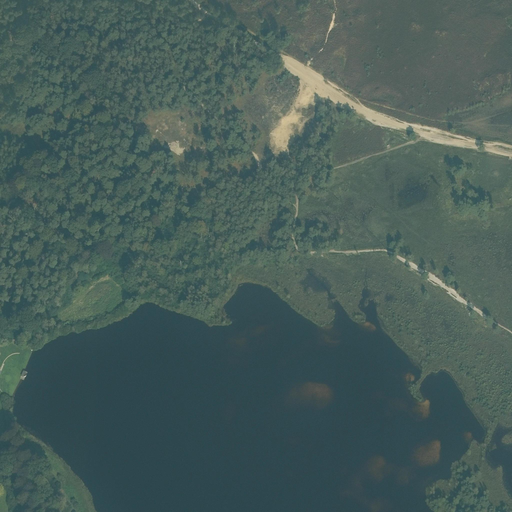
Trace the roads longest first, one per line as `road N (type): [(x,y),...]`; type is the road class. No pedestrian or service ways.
road 1 (track): [(202,12),(355,107),(429,136)]
road 2 (track): [(297,206),(281,198),(254,154),(183,87),(202,12)]
road 3 (track): [(387,250),(511,334)]
road 4 (track): [(387,250),(296,248),(297,206)]
